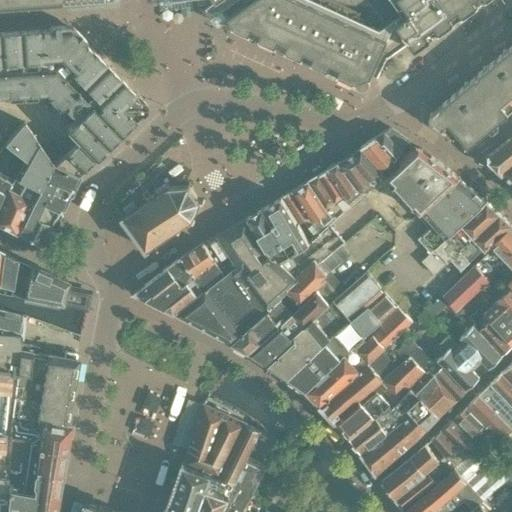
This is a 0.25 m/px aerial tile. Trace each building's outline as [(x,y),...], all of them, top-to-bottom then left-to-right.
[(166,0),(167,2),(185,0),(184,0),(216,0),(243,0),(246,3),(228,17),(229,18),(233,23),(231,26),(365,87),(370,76),(377,80),(386,59),(409,43),(414,50),(438,33),(448,26),(484,0),(166,0)] [(68,26),(0,30),(0,97),(42,94),(57,110),(61,106),(74,120),(64,130),(75,142),(68,149),(65,152),(52,165),(76,176),(82,170),(86,166),(92,160),(147,106),(119,78),(68,26)] [(511,45),(429,115),(430,121),(467,147),(511,108),(511,45)] [(22,122),(3,145),(23,160),(13,178),(37,191),(52,165),(37,144),(37,143),(22,122)] [(376,136),(361,146),(384,172),(386,176),(415,150),(407,142),(409,140),(404,137),(389,127),(387,129),(376,136)] [(511,137),(489,155),(488,161),(502,173),(511,164),(511,137)] [(0,177),(3,179),(0,182),(0,202),(10,183),(13,178),(23,160),(3,145),(0,149),(0,177)] [(361,146),(338,161),(363,195),(386,176),(384,172),(361,146)] [(415,150),(386,176),(420,213),(459,177),(422,149),(419,147),(415,149),(415,150)] [(338,161),(328,168),(351,206),(363,195),(338,161)] [(511,164),(502,173),(511,182),(511,164)] [(31,201),(14,234),(15,234),(16,233),(26,238),(25,239),(38,245),(42,236),(44,237),(56,209),(58,210),(68,188),(69,189),(75,177),(76,176),(52,165),(37,191),(31,201)] [(328,168),(317,174),(342,214),(351,206),(328,168)] [(317,174),(308,180),(333,222),(342,214),(317,174)] [(420,213),(417,215),(418,216),(421,214),(429,222),(426,225),(429,229),(418,239),(430,253),(460,226),(486,202),(459,177),(420,213)] [(10,183),(0,202),(0,226),(14,234),(31,201),(37,191),(13,178),(10,183)] [(308,180),(292,190),(312,223),(307,227),(310,232),(312,231),(316,236),(329,225),(333,222),(308,180)] [(125,217),(124,218),(133,231),(138,237),(147,250),(149,249),(176,230),(178,233),(181,231),(179,229),(191,220),(193,223),(195,222),(193,218),(200,203),(204,202),(204,200),(199,200),(191,189),(192,189),(190,186),(192,183),(189,181),(187,185),(170,186),(168,183),(166,184),(168,187),(156,196),(154,193),(152,195),(154,198),(125,216),(125,217)] [(292,190),(282,196),(299,223),(303,221),(307,227),(312,223),(292,190)] [(281,196),(246,217),(266,250),(266,249),(279,261),(295,277),(313,259),(318,265),(344,242),(329,225),(316,236),(309,242),(281,196)] [(430,253),(422,261),(435,275),(450,260),(459,252),(469,262),(483,249),(485,251),(490,247),(511,226),(486,202),(460,226),(430,253)] [(224,273),(174,313),(231,342),(232,341),(269,308),(287,291),(296,302),(323,277),(326,274),(318,265),(313,259),(295,277),(279,261),(266,249),(266,250),(246,217),(216,235),(235,265),(224,273)] [(492,249),(489,252),(501,264),(506,259),(511,265),(511,226),(490,247),(492,249)] [(216,235),(203,242),(215,260),(214,260),(218,265),(224,273),(235,265),(216,235)] [(203,242),(181,257),(195,275),(214,260),(215,260),(203,242)] [(2,252),(0,268),(0,291),(10,294),(16,258),(2,252)] [(459,252),(450,260),(460,271),(469,262),(459,252)] [(489,252),(474,267),(487,281),(499,270),(503,267),(501,264),(489,252)] [(168,267),(135,292),(174,313),(224,273),(218,265),(214,260),(195,275),(181,257),(168,267)] [(16,258),(10,294),(22,296),(29,264),(16,258)] [(503,267),(499,270),(504,275),(511,267),(511,265),(506,259),(501,264),(503,267)] [(29,264),(22,296),(34,299),(33,304),(58,309),(59,304),(61,304),(61,301),(65,289),(67,281),(29,264)] [(474,267),(458,282),(471,296),(487,281),(474,267)] [(297,338),(267,365),(287,377),(333,334),(351,320),(351,319),(383,291),(366,271),(346,289),(339,295),(331,302),(329,304),(294,335),(297,338)] [(232,341),(231,342),(248,352),(291,312),(299,305),(316,289),(329,304),(331,302),(339,295),(325,280),(323,277),(296,302),(287,291),(269,308),(232,341)] [(458,282),(443,297),(456,311),(469,299),(471,296),(458,282)] [(511,288),(497,301),(511,316),(511,288)] [(61,301),(61,304),(85,308),(88,294),(65,289),(61,301)] [(291,312),(248,352),(267,365),(297,338),(294,335),(329,304),(316,289),(299,305),(291,312)] [(333,334),(287,377),(305,390),(381,322),(397,307),(383,291),(351,319),(351,320),(333,334)] [(427,311),(432,317),(445,305),(440,299),(427,311)] [(511,316),(497,301),(483,313),(490,321),(511,343),(511,316)] [(381,322),(305,390),(320,405),(368,363),(381,351),(413,322),(412,321),(397,307),(381,322)] [(0,511),(2,511),(3,506),(4,495),(4,481),(6,454),(7,433),(9,417),(18,342),(19,343),(20,335),(21,322),(0,317),(0,511)] [(511,343),(490,321),(479,332),(502,356),(511,346),(511,343)] [(464,340),(459,345),(476,365),(481,360),(489,368),(502,356),(479,332),(473,325),(460,337),(464,340)] [(368,363),(320,405),(335,420),(420,347),(419,346),(419,347),(411,338),(394,353),(397,357),(397,359),(392,364),(381,351),(368,363)] [(18,342),(10,414),(66,425),(78,359),(76,359),(76,355),(75,353),(66,351),(64,352),(63,356),(37,352),(38,346),(19,343),(18,342)] [(450,347),(438,359),(467,389),(479,378),(471,369),(476,365),(459,345),(454,350),(450,347)] [(335,420),(334,420),(349,437),(350,439),(389,408),(390,408),(401,396),(409,388),(418,377),(427,368),(433,361),(420,347),(335,420)] [(433,361),(427,368),(457,400),(466,391),(467,391),(466,390),(467,389),(438,359),(437,357),(436,358),(433,361)] [(511,361),(501,372),(511,383),(511,361)] [(427,368),(418,377),(448,409),(457,400),(427,368)] [(511,383),(501,372),(490,383),(511,405),(511,383)] [(418,377),(409,388),(438,418),(448,409),(418,377)] [(511,405),(490,383),(477,395),(478,396),(478,395),(511,429),(511,430),(511,405)] [(409,388),(401,396),(404,399),(402,401),(426,429),(438,418),(409,388)] [(477,395),(468,404),(495,431),(501,438),(511,429),(478,395),(478,396),(477,395)] [(401,396),(390,408),(399,420),(416,439),(426,429),(402,401),(404,399),(401,396)] [(204,404),(183,463),(212,474),(221,477),(247,423),(204,404)] [(468,404),(461,412),(487,438),(495,431),(468,404)] [(389,408),(350,439),(361,453),(399,420),(390,408),(389,408)] [(461,412),(453,419),(479,446),(487,438),(461,412)] [(7,433),(2,511),(50,511),(66,425),(10,414),(7,433)] [(452,420),(441,430),(456,445),(468,457),(479,446),(453,419),(452,420)] [(399,420),(361,453),(376,473),(416,439),(399,420)] [(247,423),(221,477),(235,483),(248,457),(261,430),(247,423)] [(441,430),(431,439),(445,454),(456,445),(441,430)] [(410,458),(382,481),(395,498),(425,474),(430,479),(452,461),(457,466),(468,457),(456,445),(445,454),(444,452),(439,457),(426,444),(426,445),(410,458)] [(454,468),(403,510),(404,511),(448,511),(451,510),(460,502),(468,511),(479,503),(480,504),(488,497),(490,500),(493,498),(491,494),(494,492),(509,479),(492,460),(477,474),(475,472),(479,469),(480,465),(479,461),(476,457),(472,456),(468,457),(457,466),(454,468)] [(243,511),(268,466),(248,457),(235,483),(231,490),(224,506),(220,511),(243,511)] [(395,498),(403,510),(454,468),(457,466),(452,461),(430,479),(425,474),(395,498)] [(220,511),(224,506),(231,490),(235,483),(221,477),(212,474),(182,463),(165,511),(164,510),(162,511),(220,511)] [(511,494),(501,505),(506,511),(507,511),(509,511),(511,509),(511,494)] [(100,505),(100,506),(86,501),(83,508),(81,511),(119,511),(114,510),(100,505)] [(468,511),(460,502),(451,510),(448,511),(468,511)] [(468,511),(486,511),(480,504),(479,503),(468,511)]
